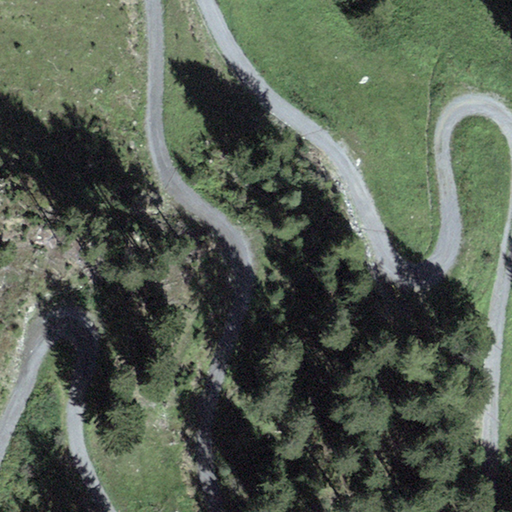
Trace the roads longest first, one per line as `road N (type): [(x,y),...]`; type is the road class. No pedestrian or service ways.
road 1 (track): [(206,0),(217,28),(347,166),(389,297),(439,360),(458,275),(442,127),(460,104),(489,104),(511,125)]
road 2 (track): [(216,511),(204,461),(240,288),(229,236),(163,174),(148,0)]
road 3 (track): [(0,444),(27,376),(60,328),(86,335),(76,396),(80,462),(108,511)]
road 4 (track): [(511,255),(494,332),(494,511)]
